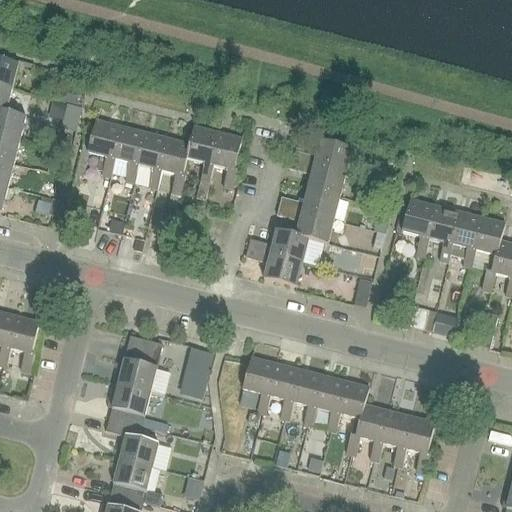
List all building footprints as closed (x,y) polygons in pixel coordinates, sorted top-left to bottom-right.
[(0,88),(14,92),(20,68),(0,62),(0,88)] [(0,113),(7,115),(8,115),(14,92),(0,88),(0,113)] [(66,95),(64,104),(76,107),(78,98),(66,95)] [(67,107),(64,118),(79,122),(82,111),(67,107)] [(0,139),(20,144),(26,120),(8,115),(7,115),(0,113),(0,139)] [(111,162),(120,128),(96,122),(88,156),(107,161),(102,178),(112,180),(116,164),(111,162)] [(134,168),(143,134),(120,128),(111,162),(116,164),(130,167),(126,184),(135,186),(139,170),(134,168)] [(210,168),(218,135),(194,129),(189,146),(190,146),(186,163),(187,163),(205,168),(196,201),(205,203),(214,170),(210,168)] [(167,140),(159,138),(143,134),(134,168),(139,170),(153,173),(148,190),(159,192),(163,175),(159,174),(167,140)] [(210,168),(214,170),(228,173),(223,191),(232,193),(237,174),(234,174),(242,141),(218,135),(210,168)] [(57,138),(54,152),(69,155),(73,141),(57,138)] [(0,139),(0,163),(14,167),(20,144),(0,139)] [(190,146),(189,146),(167,140),(159,174),(163,175),(177,179),(172,196),(170,195),(162,225),(170,227),(175,209),(178,210),(181,198),(185,179),(183,179),(187,163),(186,163),(190,146)] [(293,153),(291,162),(347,177),(353,153),(319,144),(315,159),(293,153)] [(291,162),(289,171),(310,177),(306,192),(341,201),(347,177),(291,162)] [(0,188),(8,190),(14,167),(0,163),(0,188)] [(0,188),(0,214),(2,215),(8,190),(0,188)] [(281,201),(279,209),(335,224),(341,201),(306,192),(302,206),(281,201)] [(426,241),(433,209),(410,203),(401,235),(420,240),(416,257),(425,260),(429,242),(430,242),(426,241)] [(279,209),(277,218),(298,224),(294,237),(309,241),(308,242),(329,248),(335,224),(279,209)] [(453,229),(457,215),(433,209),(426,241),(430,242),(429,242),(443,246),(439,263),(447,265),(449,258),(452,248),(448,247),(453,229)] [(378,210),(375,223),(388,226),(391,213),(378,210)] [(472,252),(480,221),(457,215),(453,229),(448,247),(452,248),(449,258),(464,261),(462,269),(471,271),(476,254),(476,253),(472,252)] [(500,244),(504,227),(480,221),(472,252),(476,253),(476,254),(490,258),(481,294),(490,296),(494,278),(495,277),(491,275),(499,244),(500,244)] [(309,241),(294,237),(276,233),(272,248),(250,242),(248,251),(303,264),(308,242),(309,241)] [(376,236),(372,251),(382,253),(385,238),(376,236)] [(136,242),(133,252),(142,255),(145,244),(136,242)] [(511,247),(500,244),(499,244),(491,275),(495,277),(494,278),(508,282),(503,300),(511,301),(511,247)] [(296,289),(303,264),(248,251),(246,261),(267,266),(263,280),(296,289)] [(359,282),(356,294),(369,297),(371,285),(359,282)] [(385,308),(382,320),(393,323),(396,311),(385,308)] [(0,315),(0,350),(1,351),(0,355),(0,370),(6,372),(11,353),(7,353),(16,320),(0,315)] [(455,341),(460,321),(437,316),(433,336),(455,341)] [(490,352),(498,319),(484,316),(476,348),(490,352)] [(7,353),(11,353),(25,357),(18,382),(27,384),(34,358),(31,357),(39,325),(16,320),(7,353)] [(118,386),(149,394),(150,392),(157,394),(163,373),(155,371),(155,370),(161,347),(130,339),(124,363),(119,361),(117,371),(122,372),(118,386)] [(190,354),(184,378),(207,383),(213,360),(190,354)] [(252,357),(243,392),(261,397),(256,415),(266,418),(270,399),(266,399),(275,363),(252,357)] [(275,363),(266,399),(270,399),(285,403),(280,421),(289,423),(294,406),(289,405),(298,369),(275,363)] [(298,369),(289,405),(294,406),(307,409),(303,427),(313,429),(317,411),(312,410),(321,375),(298,369)] [(321,375),(312,410),(317,411),(331,415),(327,433),(335,435),(340,417),(336,416),(345,381),(321,375)] [(345,381),(336,416),(340,417),(358,422),(354,439),(350,438),(345,456),(354,459),(359,441),(356,441),(365,405),(369,387),(345,381)] [(143,419),(149,394),(118,386),(115,401),(109,399),(107,409),(112,410),(109,421),(140,429),(143,419)] [(365,405),(356,441),(359,441),(373,445),(369,462),(378,464),(383,448),(379,447),(388,411),(365,405)] [(388,411),(379,447),(383,448),(396,451),(392,467),(401,470),(405,453),(402,453),(411,417),(388,411)] [(250,417),(247,426),(256,427),(258,419),(250,417)] [(411,417),(402,453),(405,453),(419,457),(415,473),(424,476),(429,457),(426,457),(435,423),(411,417)] [(137,440),(140,429),(109,421),(106,433),(105,434),(125,439),(122,453),(117,452),(114,460),(151,470),(157,445),(137,440)] [(280,459),(300,464),(308,431),(287,427),(280,459)] [(145,494),(151,470),(114,460),(112,470),(117,471),(113,485),(112,486),(113,487),(110,496),(142,504),(144,494),(145,494)] [(313,461),(310,472),(318,474),(321,463),(313,461)] [(386,470),(383,481),(391,484),(394,472),(386,470)] [(511,511),(511,486),(507,499),(502,498),(500,507),(505,508),(503,511),(511,511)] [(142,504),(142,505),(160,509),(162,498),(145,494),(144,494),(142,504)] [(140,511),(142,505),(142,504),(110,496),(107,508),(102,507),(101,511),(140,511)]
